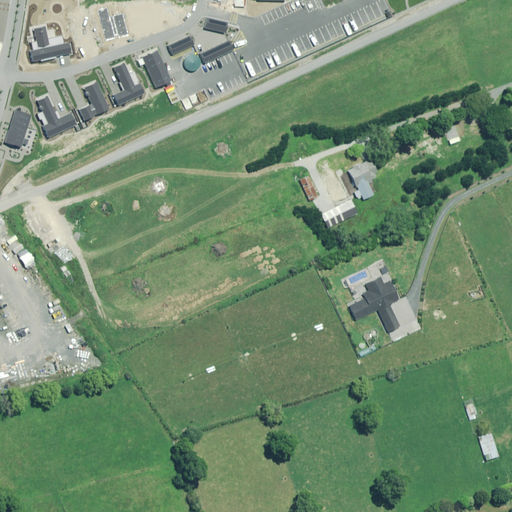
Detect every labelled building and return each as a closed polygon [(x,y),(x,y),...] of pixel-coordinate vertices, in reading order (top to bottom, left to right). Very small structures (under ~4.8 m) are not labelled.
[(372,195),(367,185),(372,182),(371,180),(379,177),(371,159),(346,170),(357,192),(354,193),(356,197),(360,195),(362,200),(372,195)] [(317,197),(308,176),(299,180),(309,201),(317,197)] [(348,196),(344,189),(338,193),(342,200),(348,196)] [(383,284),(380,277),(365,284),(368,291),(362,294),(364,299),(348,306),(355,321),(377,311),(387,333),(399,327),(389,305),(397,301),(388,281),(383,284)] [(472,404),(465,407),(470,421),(476,419),(472,404)] [(498,457),(492,438),(479,442),(485,461),(498,457)]
